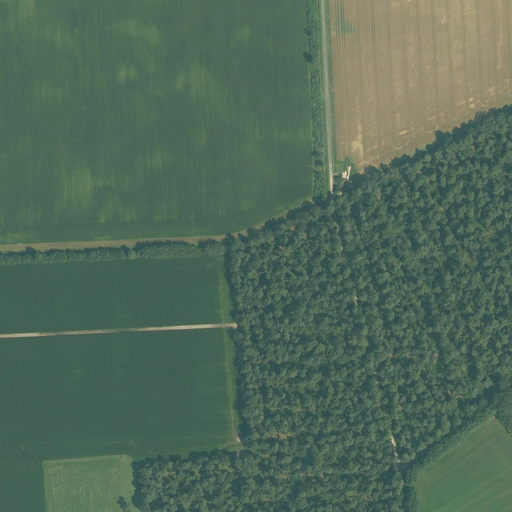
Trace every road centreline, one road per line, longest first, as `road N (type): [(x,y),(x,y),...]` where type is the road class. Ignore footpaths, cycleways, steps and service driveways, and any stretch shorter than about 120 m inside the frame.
road 1 (unclassified): [(323,0),(333,213),(400,468)]
road 2 (unclassified): [(400,468),(511,384)]
